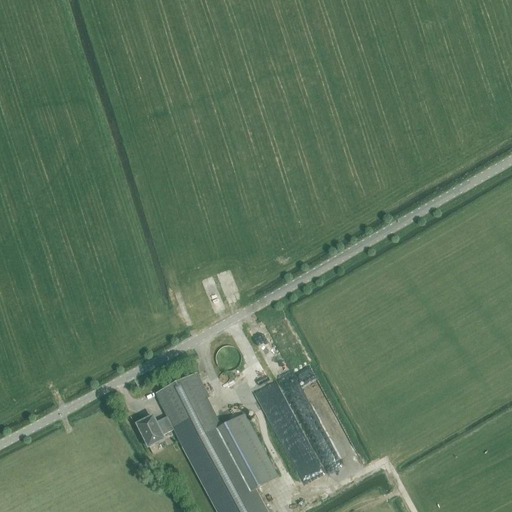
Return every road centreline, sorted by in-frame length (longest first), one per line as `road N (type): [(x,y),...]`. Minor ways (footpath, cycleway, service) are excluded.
road 1 (tertiary): [(0,444),(511,159)]
road 2 (track): [(413,511),(385,460),(327,492),(266,490)]
road 3 (track): [(287,511),(283,473),(241,382)]
